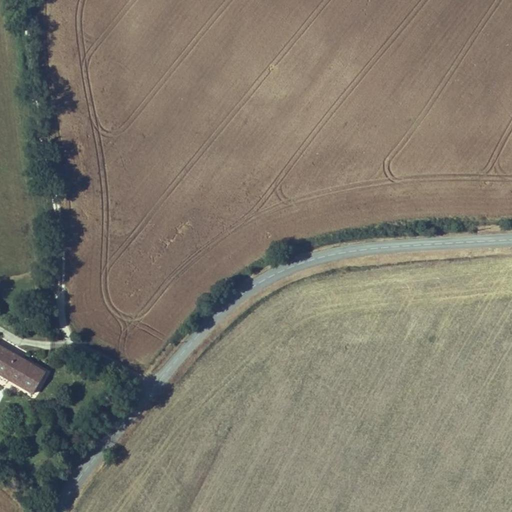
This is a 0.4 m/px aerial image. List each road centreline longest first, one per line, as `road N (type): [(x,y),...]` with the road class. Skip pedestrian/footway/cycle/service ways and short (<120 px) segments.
road 1 (tertiary): [(58,511),(180,355),(265,278),(354,250),(511,239)]
road 2 (track): [(29,0),(27,42),(61,246),(61,316),(69,335),(153,387)]
